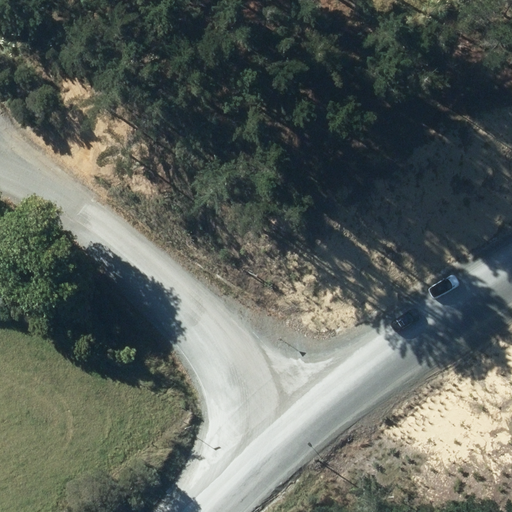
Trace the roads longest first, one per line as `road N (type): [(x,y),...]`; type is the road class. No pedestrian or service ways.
road 1 (unclassified): [(276,437),(246,363),(36,165)]
road 2 (unclassified): [(276,437),(511,277)]
